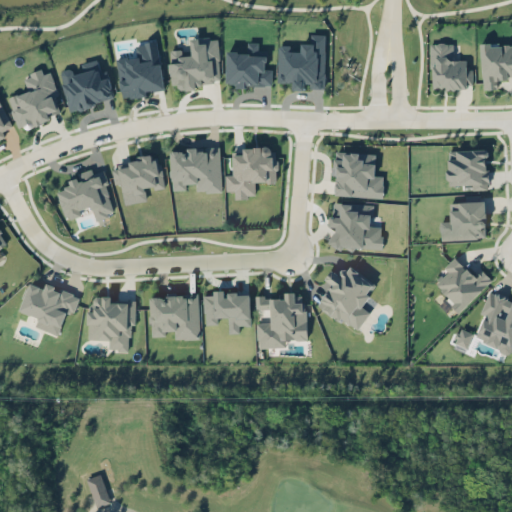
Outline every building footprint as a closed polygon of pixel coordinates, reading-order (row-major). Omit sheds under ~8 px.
[(190,38),(192,55),(183,55),(183,49),(169,50),(171,87),(221,84),(218,36),(190,38)] [(135,44),(137,57),(124,59),(125,65),(119,66),(121,80),(120,80),(122,97),(165,91),(157,41),(135,44)] [(226,83),(235,83),(235,85),(272,86),(273,68),(266,68),(266,50),(258,49),(258,42),(247,41),(247,51),(226,51),(226,83)] [(431,43),(432,89),(468,88),(467,59),(456,60),(455,42),(431,43)] [(483,89),(497,89),(497,78),(511,77),(511,42),(480,45),(483,89)] [(114,100),(108,70),(100,72),(98,59),(89,61),(91,70),(66,75),(73,108),(114,100)] [(9,97),(18,128),(60,115),(55,95),(58,95),(50,68),(23,76),(28,91),(9,97)] [(0,139),(5,137),(3,131),(11,127),(0,100),(0,139)] [(255,183),(275,182),(274,146),(242,147),(242,151),(233,152),(233,174),(225,174),(226,191),(234,191),(234,197),(255,197),(255,183)] [(222,191),(220,148),(171,149),(172,190),(186,190),(186,184),(196,183),(196,192),(222,191)] [(447,150),(448,185),(472,184),(472,189),(488,189),(487,149),(447,150)] [(334,196),(383,197),(384,175),(375,175),(376,152),(335,151),(334,196)] [(124,204),(147,200),(145,189),(164,186),(159,155),(128,160),(129,166),(118,167),(124,204)] [(66,219),(81,215),(80,209),(91,206),(95,219),(115,213),(102,170),(93,173),(91,169),(77,173),(78,177),(68,180),(70,187),(57,190),(66,219)] [(485,201),(449,202),(450,220),(440,221),(441,240),(487,238),(485,201)] [(373,204),(332,202),(330,227),(332,228),(331,246),(342,247),(342,246),(382,248),(383,226),(372,225),(373,204)] [(461,311),(492,279),(483,271),(477,278),(454,256),(444,267),(447,271),(434,285),(461,311)] [(316,303),(357,331),(370,312),(362,307),(371,294),(368,293),(374,282),(350,266),(346,271),(337,265),(322,286),(326,289),(316,303)] [(19,310),(38,317),(35,326),(58,335),(67,310),(74,313),(80,296),(46,283),(44,288),(29,283),(19,310)] [(511,299),(489,290),(480,313),(484,315),(474,339),(509,353),(510,350),(511,351),(511,299)] [(250,291),(213,293),(213,294),(204,295),(205,324),(218,324),(217,317),(228,317),(228,333),(239,333),(239,325),(251,325),(250,291)] [(307,340),(305,292),(285,293),(285,296),(256,297),(256,310),(270,309),(271,322),(257,322),(258,348),(286,347),(286,341),(307,340)] [(150,295),(151,336),(166,336),(165,331),(175,330),(175,339),(200,339),(199,295),(150,295)] [(89,339),(110,339),(110,350),(132,350),(133,300),(112,300),(112,296),(89,296),(89,339)] [(473,332),(460,328),(455,343),(468,347),(473,332)] [(96,506),(110,502),(101,473),(86,477),(96,506)]
